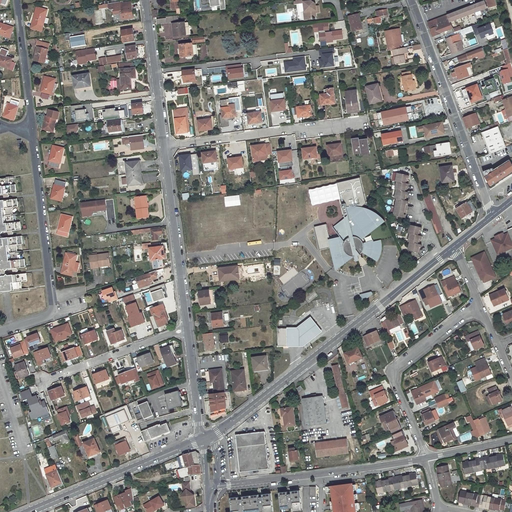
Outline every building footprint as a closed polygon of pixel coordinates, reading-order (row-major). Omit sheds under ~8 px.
[(179,8),(178,0),(172,0),(173,1),(171,1),(171,9),(179,8)] [(217,10),(225,9),(224,0),(201,0),(202,9),(212,8),(212,11),(217,10)] [(308,0),(295,0),(296,1),(296,4),(303,3),(304,12),(303,12),(304,20),(311,19),(311,17),(316,16),(315,13),(319,12),(318,6),(315,6),(315,4),(313,4),(311,3),(311,1),(309,1),(308,0)] [(461,0),(462,2),(468,0),(469,0),(471,2),(477,0),(486,0),(489,7),(493,6),(494,11),(498,9),(495,0),(461,0)] [(469,0),(468,0),(462,2),(464,9),(484,1),(487,8),(489,7),(486,0),(477,0),(471,2),(469,0)] [(464,9),(428,23),(433,37),(441,34),(442,38),(447,36),(460,31),(463,29),(462,26),(454,29),(451,21),(487,8),(484,1),(464,9)] [(107,4),(99,5),(100,8),(104,8),(109,7),(109,8),(111,9),(114,9),(114,14),(121,13),(122,19),(133,18),(131,3),(121,4),(120,2),(114,3),(112,3),(110,3),(107,4)] [(37,8),(31,28),(42,31),(47,10),(37,8)] [(386,10),(377,12),(378,18),(373,19),(374,20),(374,24),(377,23),(380,23),(381,22),(380,17),(387,16),(386,12),(387,11),(386,10)] [(359,14),(348,16),(352,31),(362,29),(359,14)] [(166,18),(157,19),(157,24),(177,22),(177,16),(166,17),(166,18)] [(328,22),(313,24),(314,32),(319,31),(319,33),(320,41),(327,40),(327,42),(333,42),(332,40),(342,38),(342,31),(329,32),(328,22)] [(0,34),(10,38),(13,27),(0,23),(0,34)] [(184,23),(172,24),(174,36),(185,35),(184,23)] [(475,36),(479,35),(480,39),(494,35),(490,24),(478,28),(477,24),(472,26),(475,36)] [(133,29),(122,31),(124,43),(135,42),(133,29)] [(400,34),(399,29),(385,32),(389,51),(393,50),(400,49),(399,44),(397,34),(400,34)] [(460,31),(447,36),(448,39),(447,40),(452,54),(463,50),(461,45),(462,45),(459,35),(461,34),(460,31)] [(204,36),(191,38),(192,43),(179,45),(181,57),(193,56),(192,44),(205,43),(204,36)] [(57,49),(56,49),(56,52),(57,52),(57,54),(59,54),(59,48),(70,46),(69,39),(59,40),(59,44),(56,44),(57,49)] [(38,46),(34,60),(45,63),(49,44),(38,41),(36,45),(38,46)] [(284,44),(286,54),(292,53),(291,47),(288,48),(288,43),(284,44)] [(136,46),(126,48),(126,52),(127,57),(127,60),(137,58),(136,46)] [(404,54),(403,52),(408,51),(407,47),(400,49),(393,50),(394,57),(395,63),(405,62),(404,54)] [(95,48),(77,51),(79,64),(85,63),(84,61),(87,61),(96,59),(95,48)] [(318,49),(319,68),(335,67),(334,48),(318,49)] [(504,50),(503,50),(507,62),(505,62),(506,65),(509,64),(511,63),(508,49),(504,50)] [(15,63),(11,62),(12,59),(0,53),(0,65),(13,70),(15,63)] [(467,54),(458,58),(459,62),(469,59),(467,54)] [(121,55),(106,58),(107,64),(122,61),(121,55)] [(284,72),(309,71),(308,56),(292,57),(292,61),(283,62),(284,72)] [(469,76),(466,68),(471,66),(470,63),(455,69),(456,72),(453,73),(452,74),(454,77),(455,78),(458,76),(459,80),(469,76)] [(226,80),(244,79),(243,65),(226,66),(226,80)] [(131,89),(131,77),(135,77),(135,68),(121,69),(122,89),(131,89)] [(195,69),(182,71),(183,76),(185,76),(185,81),(191,80),(192,82),(196,81),(195,69)] [(89,74),(73,77),(75,88),(85,86),(85,87),(88,86),(88,85),(91,85),(89,74)] [(403,76),(403,77),(405,91),(416,89),(415,84),(413,85),(411,75),(403,76)] [(45,77),(41,91),(52,94),(55,79),(45,77)] [(495,79),(484,81),(485,86),(483,87),(486,99),(499,96),(495,79)] [(377,84),(366,87),(370,104),(382,101),(381,96),(380,96),(377,84)] [(477,85),(467,89),(472,103),(482,99),(477,85)] [(333,88),(328,89),(328,94),(325,94),(320,95),(322,105),(335,103),(333,88)] [(357,92),(346,93),(348,111),(359,109),(357,92)] [(506,113),(507,117),(511,115),(511,97),(502,101),(505,110),(506,112),(506,113)] [(8,103),(4,117),(14,120),(19,102),(11,99),(10,104),(8,103)] [(143,109),(143,107),(142,99),(121,101),(121,103),(122,103),(122,106),(128,105),(133,105),(134,115),(144,113),(143,109)] [(286,110),(285,107),(284,99),(271,101),(272,111),(286,110)] [(236,116),(235,113),(234,103),(221,104),(223,118),(236,116)] [(428,103),(413,106),(416,119),(430,116),(429,111),(428,103)] [(76,120),(87,120),(86,109),(82,109),(82,105),(71,106),(72,111),(75,111),(76,120)] [(310,106),(297,107),(298,117),(307,116),(312,115),(310,106)] [(378,126),(413,121),(411,107),(376,112),(378,126)] [(188,117),(187,108),(179,109),(180,113),(174,114),(175,119),(176,130),(182,130),(182,131),(187,131),(185,118),(188,117)] [(125,118),(125,110),(114,111),(114,109),(102,109),(103,118),(120,117),(120,118),(125,118)] [(46,116),(43,129),(53,132),(56,119),(58,119),(59,112),(49,110),(48,117),(46,116)] [(495,122),(498,121),(499,124),(506,121),(502,111),(492,115),(495,122)] [(262,122),(262,119),(261,112),(247,114),(249,124),(262,122)] [(475,114),(463,118),(467,128),(479,123),(475,114)] [(212,129),(212,126),(211,119),(211,118),(211,117),(205,118),(206,119),(198,121),(199,130),(212,129)] [(122,120),(107,122),(108,132),(123,131),(123,125),(122,125),(122,120)] [(426,137),(442,134),(442,131),(444,131),(442,122),(424,126),(426,137)] [(481,129),(489,154),(499,150),(506,148),(497,123),(494,124),(495,128),(489,130),(488,126),(481,129)] [(78,133),(78,125),(66,125),(66,134),(78,133)] [(382,146),(403,143),(401,131),(381,134),(382,146)] [(142,135),(130,136),(131,150),(144,149),(142,135)] [(358,139),(353,140),(355,154),(360,153),(360,155),(369,153),(367,140),(359,141),(358,139)] [(449,143),(426,147),(427,153),(435,152),(435,156),(451,154),(449,143)] [(271,144),(256,146),(252,147),(254,161),(267,159),(266,154),(272,154),(271,144)] [(327,146),(328,149),(329,156),(342,154),(340,144),(327,146)] [(53,146),(48,166),(59,169),(64,148),(53,146)] [(302,149),(303,152),(304,159),(317,157),(316,147),(302,149)] [(291,150),(282,151),(277,152),(279,162),(292,160),(291,150)] [(486,162),(502,156),(499,150),(489,154),(488,154),(484,156),(486,162)] [(215,151),(206,152),(202,153),(203,163),(217,161),(215,151)] [(184,157),(180,157),(182,171),(192,169),(191,157),(184,158),(184,157)] [(241,157),(233,158),(233,161),(228,162),(230,171),(234,170),(234,168),(243,167),(241,157)] [(138,162),(126,163),(128,175),(141,173),(141,168),(139,168),(138,162)] [(452,166),(440,168),(442,182),(452,181),(451,173),(453,172),(452,166)] [(278,172),(280,181),(293,179),(291,169),(278,172)] [(506,170),(500,174),(505,180),(511,175),(511,172),(508,175),(506,170)] [(141,173),(128,175),(129,186),(141,184),(140,178),(142,177),(141,173)] [(397,173),(396,181),(397,181),(405,183),(406,178),(408,178),(409,175),(397,173)] [(8,194),(7,193),(16,192),(16,185),(10,186),(8,186),(7,178),(0,178),(0,195),(0,198),(9,197),(9,194),(8,194)] [(56,180),(51,198),(62,201),(66,182),(56,180)] [(397,181),(395,190),(397,190),(405,191),(406,186),(408,187),(409,184),(407,183),(405,183),(397,181)] [(397,190),(395,198),(397,199),(404,200),(406,195),(407,195),(408,195),(409,192),(406,192),(405,191),(397,190)] [(224,196),(225,207),(240,206),(239,195),(224,196)] [(429,195),(423,197),(437,234),(443,231),(429,195)] [(138,209),(136,209),(137,218),(149,216),(146,196),(136,197),(138,209)] [(0,232),(1,232),(4,232),(5,235),(14,234),(14,231),(12,232),(12,231),(21,230),(20,222),(14,222),(13,223),(11,207),(12,207),(18,207),(17,199),(0,200),(0,232)] [(397,199),(395,207),(404,209),(405,204),(407,204),(408,204),(408,201),(406,200),(404,200),(397,199)] [(105,200),(81,203),(83,216),(88,215),(87,212),(88,212),(91,211),(106,209),(105,200)] [(457,209),(456,209),(462,218),(472,212),(466,203),(465,204),(457,209)] [(350,207),(347,207),(350,219),(359,213),(357,210),(361,207),(355,206),(350,207)] [(344,264),(344,263),(359,253),(360,254),(362,253),(362,252),(377,261),(379,258),(380,256),(381,251),(381,248),(381,244),(381,241),(373,242),(373,240),(363,243),(362,241),(361,240),(360,239),(363,236),(364,238),(377,226),(378,227),(385,221),(384,219),(381,217),(377,214),(372,210),(368,209),(365,208),(363,209),(361,207),(357,210),(359,213),(350,219),(347,222),(346,218),(336,226),(337,228),(335,230),(340,236),(341,240),(339,240),(331,242),(333,252),(336,266),(344,264)] [(395,207),(393,216),(405,218),(405,215),(403,214),(404,209),(395,207)] [(62,214),(57,234),(67,237),(72,217),(62,214)] [(410,225),(408,233),(410,233),(417,235),(418,230),(420,230),(421,231),(422,227),(410,225)] [(151,228),(132,230),(133,234),(152,232),(153,240),(158,239),(158,237),(160,237),(160,234),(162,234),(161,229),(151,230),(151,228)] [(410,233),(408,242),(410,242),(417,244),(418,238),(420,239),(421,239),(422,236),(419,235),(417,235),(410,233)] [(496,239),(491,241),(498,254),(511,247),(511,241),(508,233),(504,235),(496,239)] [(0,269),(5,269),(9,269),(9,272),(18,271),(18,269),(17,269),(17,268),(25,267),(25,259),(19,260),(17,260),(15,245),(17,244),(23,244),(22,236),(1,238),(0,238),(0,269)] [(410,242),(408,250),(417,252),(418,247),(420,248),(421,245),(419,244),(417,244),(410,242)] [(163,267),(162,259),(163,259),(161,247),(161,244),(151,245),(151,248),(152,248),(152,252),(151,253),(151,256),(153,256),(153,260),(154,268),(163,267)] [(335,266),(336,271),(344,264),(336,266),(333,252),(332,252),(335,266)] [(480,274),(484,282),(496,277),(484,252),(473,257),(475,262),(476,261),(477,265),(476,265),(479,271),(480,270),(481,274),(480,274)] [(66,253),(62,273),(76,276),(77,271),(73,270),(76,255),(66,253)] [(99,266),(99,264),(110,263),(109,254),(90,256),(92,268),(99,267),(99,266)] [(237,266),(219,268),(220,278),(220,281),(238,279),(237,267),(237,266)] [(158,277),(158,276),(165,273),(163,268),(149,273),(149,274),(137,278),(137,277),(136,277),(139,288),(150,284),(149,280),(153,278),(153,279),(157,278),(157,277),(158,277)] [(0,292),(21,290),(20,282),(21,282),(27,281),(26,273),(6,276),(2,276),(0,276),(0,292)] [(454,276),(442,282),(444,286),(446,285),(451,296),(461,292),(454,276)] [(146,306),(169,297),(163,284),(141,293),(146,306)] [(423,291),(419,293),(423,301),(424,301),(426,305),(429,304),(427,299),(438,295),(434,286),(423,290),(423,291)] [(113,287),(101,291),(106,303),(117,299),(113,287)] [(139,289),(123,292),(122,290),(117,291),(118,299),(117,300),(118,304),(132,301),(130,295),(139,292),(139,289)] [(504,289),(490,295),(494,306),(509,300),(504,289)] [(208,290),(199,291),(201,305),(210,304),(208,290)] [(415,301),(400,307),(404,316),(413,312),(416,319),(422,317),(415,301)] [(164,304),(151,309),(153,315),(155,314),(159,326),(168,323),(166,318),(168,317),(165,310),(166,310),(164,304)] [(507,324),(511,321),(511,310),(503,314),(507,324)] [(222,312),(212,314),(214,327),(224,326),(222,312)] [(136,313),(132,314),(133,316),(129,317),(132,327),(145,322),(141,313),(136,315),(136,313)] [(385,321),(381,323),(385,331),(389,329),(389,330),(403,323),(402,320),(398,321),(395,316),(385,321)] [(297,327),(288,328),(288,347),(303,347),(323,332),(311,317),(297,327)] [(50,329),(54,343),(68,338),(67,337),(72,335),(68,323),(50,329)] [(278,328),(278,347),(288,347),(288,328),(278,328)] [(95,330),(88,333),(82,335),(85,344),(98,339),(95,330)] [(121,330),(115,332),(111,330),(107,331),(112,344),(125,339),(121,330)] [(377,331),(363,337),(367,346),(381,340),(377,331)] [(478,331),(465,337),(467,342),(471,341),(475,350),(484,346),(478,331)] [(212,333),(203,334),(204,339),(205,339),(206,349),(214,348),(212,333)] [(20,345),(11,349),(15,358),(29,353),(25,341),(20,343),(20,345)] [(393,341),(387,343),(390,350),(395,348),(393,341)] [(177,363),(173,353),(174,352),(173,349),(171,349),(170,346),(161,349),(168,367),(177,363)] [(42,348),(38,350),(39,351),(35,353),(38,361),(51,357),(48,348),(42,350),(42,348)] [(69,348),(65,349),(66,351),(62,353),(65,361),(78,357),(75,348),(69,350),(69,348)] [(358,348),(351,351),(351,352),(344,355),(348,363),(362,357),(358,348)] [(145,354),(141,355),(142,356),(138,358),(141,367),(154,362),(151,353),(145,355),(145,354)] [(266,356),(252,358),(254,371),(268,369),(266,356)] [(441,357),(428,363),(432,372),(441,368),(443,371),(447,370),(441,357)] [(484,359),(473,364),(475,369),(477,367),(482,378),(488,375),(489,378),(492,377),(484,359)] [(23,362),(16,365),(18,370),(15,371),(18,379),(29,375),(25,365),(24,365),(23,362)] [(337,365),(332,367),(338,392),(342,408),(348,407),(337,365)] [(124,368),(117,371),(122,384),(135,379),(135,382),(141,380),(136,368),(126,372),(124,368)] [(221,369),(209,371),(211,382),(213,381),(215,394),(224,392),(221,369)] [(100,371),(96,372),(97,373),(93,374),(96,383),(109,379),(106,370),(100,372),(100,371)] [(152,377),(149,378),(153,389),(164,385),(158,370),(151,373),(152,377)] [(243,370),(231,372),(234,390),(241,389),(241,390),(246,389),(243,370)] [(461,381),(458,382),(462,392),(466,391),(464,386),(463,385),(461,381)] [(384,404),(383,403),(388,400),(382,386),(369,392),(371,397),(372,397),(373,399),(372,400),(375,406),(380,404),(380,406),(384,404)] [(496,386),(487,390),(489,395),(493,404),(502,400),(500,395),(498,391),(496,386)] [(65,395),(62,387),(49,391),(52,400),(65,395)] [(81,388),(78,389),(78,390),(74,391),(77,400),(90,395),(87,387),(81,389),(81,388)] [(420,387),(411,391),(417,404),(426,401),(420,387)] [(480,390),(468,395),(475,412),(487,407),(480,390)] [(179,391),(165,394),(169,410),(182,406),(179,391)] [(229,392),(224,392),(215,394),(210,394),(212,412),(231,406),(229,392)] [(444,395),(435,399),(437,403),(446,399),(444,395)] [(42,409),(40,403),(42,402),(40,399),(38,400),(37,396),(26,400),(28,407),(31,406),(33,412),(42,409)] [(319,397),(306,399),(310,425),(323,424),(319,397)] [(446,399),(437,403),(439,408),(448,404),(446,399)] [(76,406),(81,419),(97,413),(94,405),(90,407),(88,401),(76,406)] [(69,411),(67,406),(58,410),(60,414),(59,414),(63,425),(71,422),(68,416),(67,412),(69,411)] [(147,406),(140,409),(145,421),(152,419),(147,406)] [(292,407),(281,409),(282,416),(284,416),(285,427),(295,425),(292,407)] [(501,410),(499,411),(502,417),(504,416),(509,428),(511,426),(511,410),(511,407),(502,411),(501,410)] [(423,415),(422,415),(426,425),(435,421),(433,417),(431,411),(430,412),(429,409),(422,412),(423,415)] [(393,411),(380,417),(382,422),(387,420),(391,429),(398,426),(399,426),(393,411)] [(484,416),(478,418),(476,420),(476,421),(475,422),(477,428),(478,428),(480,435),(479,435),(480,436),(482,440),(487,438),(485,433),(490,431),(484,416)] [(387,420),(382,422),(386,431),(389,430),(391,429),(387,420)] [(158,424),(141,432),(145,442),(170,431),(167,423),(159,426),(158,424)] [(453,438),(449,430),(452,429),(455,428),(453,423),(438,430),(440,434),(444,442),(444,443),(453,438)] [(139,446),(142,446),(145,444),(146,444),(145,442),(141,432),(139,427),(132,430),(139,446)] [(477,429),(471,432),(473,436),(475,436),(476,438),(480,436),(479,435),(477,429)] [(65,431),(45,439),(46,442),(48,448),(53,459),(59,457),(54,446),(52,447),(49,441),(55,439),(55,440),(61,438),(63,443),(69,440),(65,431)] [(402,431),(393,435),(399,450),(408,446),(402,431)] [(248,433),(236,435),(240,472),(269,469),(265,432),(252,433),(252,434),(248,435),(248,433)] [(470,432),(459,437),(461,442),(472,437),(470,432)] [(94,439),(84,443),(90,456),(100,452),(94,439)] [(347,439),(315,443),(317,457),(348,452),(347,439)] [(378,449),(388,446),(385,440),(376,444),(378,449)] [(126,441),(116,446),(120,455),(130,451),(126,441)] [(297,448),(289,449),(291,460),(298,459),(297,448)] [(189,476),(189,475),(201,473),(199,453),(196,451),(183,455),(179,456),(180,459),(183,468),(181,469),(179,470),(181,478),(187,476),(189,476)] [(497,455),(493,455),(493,457),(496,467),(506,465),(503,454),(500,455),(497,456),(497,455)] [(43,457),(37,458),(41,469),(46,467),(43,457)] [(486,457),(483,458),(485,470),(496,467),(493,457),(487,458),(486,457)] [(480,460),(472,461),(475,472),(485,470),(483,458),(479,458),(480,460)] [(469,462),(462,463),(465,474),(475,472),(472,461),(472,460),(469,461),(469,462)] [(174,462),(165,464),(167,470),(176,468),(174,462)] [(448,465),(437,467),(438,471),(439,474),(437,474),(438,478),(450,475),(448,465)] [(57,485),(56,483),(62,480),(58,470),(46,475),(52,487),(57,485)] [(409,474),(406,475),(406,476),(408,487),(419,484),(416,474),(412,474),(409,475),(409,474)] [(450,475),(438,478),(439,481),(440,481),(441,484),(441,487),(453,485),(450,475)] [(399,476),(396,477),(398,489),(408,487),(406,476),(400,477),(399,476)] [(396,477),(392,477),(392,479),(386,480),(388,491),(398,489),(396,477)] [(379,481),(376,482),(378,493),(388,491),(386,480),(385,479),(382,479),(382,481),(379,481)] [(189,483),(182,483),(183,490),(185,491),(183,493),(181,496),(181,497),(185,500),(188,503),(188,507),(195,506),(194,497),(191,495),(192,494),(190,493),(189,483)] [(360,511),(357,485),(333,488),(336,511),(360,511)] [(130,511),(135,510),(133,498),(139,495),(137,487),(132,489),(132,488),(126,491),(126,492),(121,494),(120,493),(114,496),(120,510),(127,506),(129,511),(130,511)] [(461,491),(459,502),(462,503),(465,503),(465,504),(468,505),(469,504),(471,493),(461,491)] [(273,511),(271,493),(262,494),(263,497),(264,511),(273,511)] [(476,506),(479,507),(480,499),(478,499),(478,494),(471,493),(469,504),(476,506)] [(258,495),(242,496),(242,499),(243,511),(256,511),(260,511),(259,497),(258,495)] [(160,496),(144,505),(147,511),(148,511),(155,508),(156,510),(164,505),(160,496)] [(480,499),(479,507),(482,508),(482,507),(490,508),(492,497),(484,496),(484,500),(480,499)] [(229,498),(231,511),(240,510),(239,500),(238,497),(229,498)] [(506,501),(502,500),(502,499),(492,497),(490,508),(489,509),(493,510),(493,509),(496,509),(500,510),(504,510),(506,501)] [(422,499),(410,502),(411,511),(423,511),(423,509),(421,504),(423,503),(422,499)] [(104,502),(95,505),(98,511),(112,511),(108,500),(104,502)] [(292,503),(292,511),(301,511),(300,503),(292,503)]
